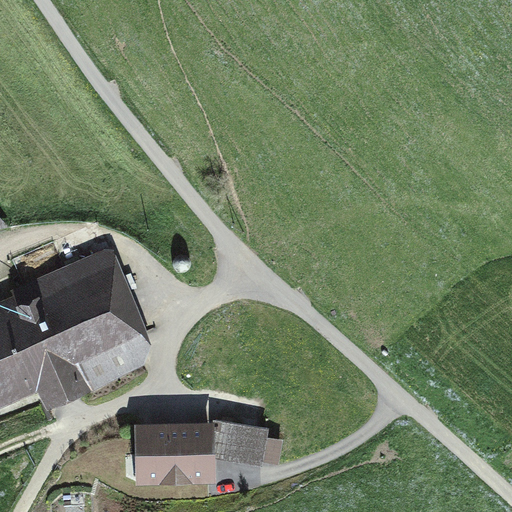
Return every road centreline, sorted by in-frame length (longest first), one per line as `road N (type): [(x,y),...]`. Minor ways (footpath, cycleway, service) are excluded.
road 1 (unclassified): [(40,0),(215,226),(511,492)]
road 2 (track): [(251,262),(180,321),(159,399),(254,416)]
road 3 (track): [(191,307),(138,256),(107,239),(57,231),(0,249)]
road 4 (track): [(400,396),(336,449),(223,480)]
road 5 (track): [(16,511),(76,421),(159,399)]
